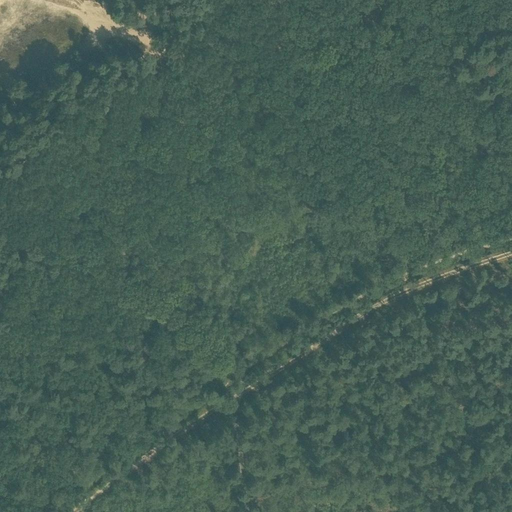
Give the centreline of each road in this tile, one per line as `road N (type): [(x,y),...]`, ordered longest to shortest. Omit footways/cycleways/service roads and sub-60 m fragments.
road 1 (track): [(511,258),(387,302),(240,395),(253,511)]
road 2 (track): [(511,238),(392,277),(236,375)]
road 3 (track): [(0,244),(88,267),(144,299)]
